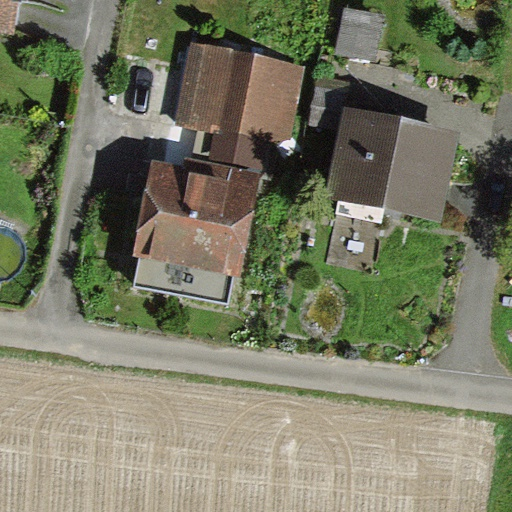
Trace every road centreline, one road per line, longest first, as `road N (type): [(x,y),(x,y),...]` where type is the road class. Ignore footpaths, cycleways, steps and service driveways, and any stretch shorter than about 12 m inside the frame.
road 1 (track): [(511,391),(0,329)]
road 2 (unknown): [(117,0),(64,337)]
